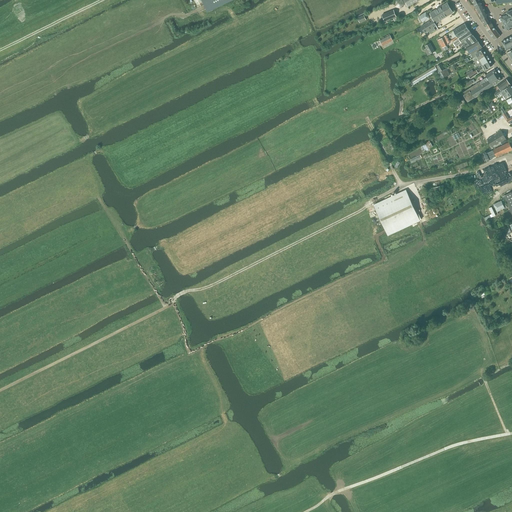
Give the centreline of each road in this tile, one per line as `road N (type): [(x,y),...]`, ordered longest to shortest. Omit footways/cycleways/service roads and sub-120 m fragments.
road 1 (track): [(511,158),(401,185),(0,390)]
road 2 (track): [(171,300),(189,353),(384,258),(380,233)]
road 3 (track): [(511,433),(452,446),(305,511)]
